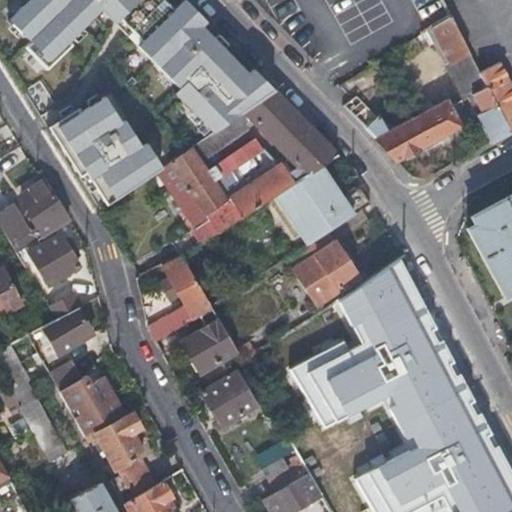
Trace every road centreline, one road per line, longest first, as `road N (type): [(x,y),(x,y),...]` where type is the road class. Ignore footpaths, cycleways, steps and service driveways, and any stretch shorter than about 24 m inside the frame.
road 1 (residential): [(0,81),(106,252),(126,341),(226,511)]
road 2 (residential): [(416,228),(367,157),(216,0)]
road 3 (residential): [(511,414),(416,228)]
road 4 (residential): [(511,157),(462,185),(416,228)]
